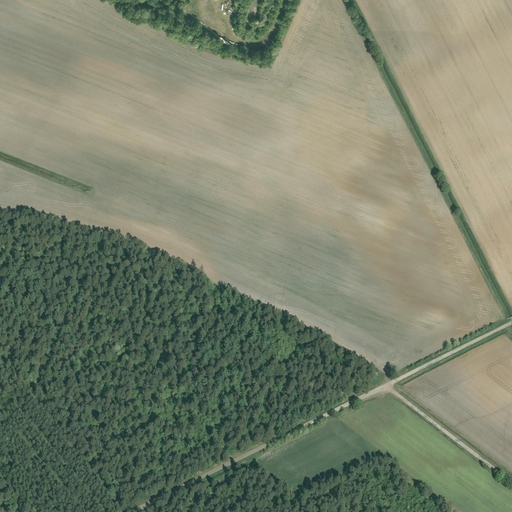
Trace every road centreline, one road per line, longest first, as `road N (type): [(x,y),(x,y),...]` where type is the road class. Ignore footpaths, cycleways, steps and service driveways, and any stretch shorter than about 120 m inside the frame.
road 1 (track): [(310,422),(511,323)]
road 2 (unclassified): [(131,511),(310,422)]
road 3 (track): [(511,483),(386,387)]
